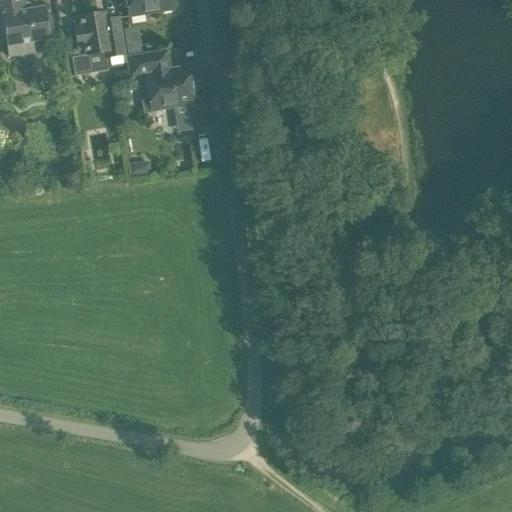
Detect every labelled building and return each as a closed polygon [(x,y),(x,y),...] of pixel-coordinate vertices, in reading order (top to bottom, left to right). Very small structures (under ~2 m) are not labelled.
[(23,0),(0,0),(0,16),(7,57),(34,52),(33,42),(49,39),(48,32),(51,28),(49,18),(45,14),(43,7),(25,11),(23,0)] [(126,7),(128,17),(175,9),(173,0),(122,0),(123,8),(126,7)] [(88,54),(107,50),(109,58),(123,55),(116,18),(104,20),(103,12),(78,16),(78,20),(77,20),(77,22),(72,23),(77,50),(69,51),(74,76),(75,76),(75,72),(91,69),(88,54)] [(198,44),(195,29),(180,32),(182,47),(198,44)] [(166,51),(125,57),(129,78),(138,77),(140,84),(138,84),(143,112),(192,104),(186,68),(170,70),(166,51)] [(128,83),(126,71),(120,72),(115,79),(116,85),(128,83)] [(127,88),(113,90),(115,102),(129,100),(127,88)] [(314,124),(297,127),(300,145),(318,141),(314,124)] [(140,162),(126,164),(128,179),(142,178),(140,162)]
